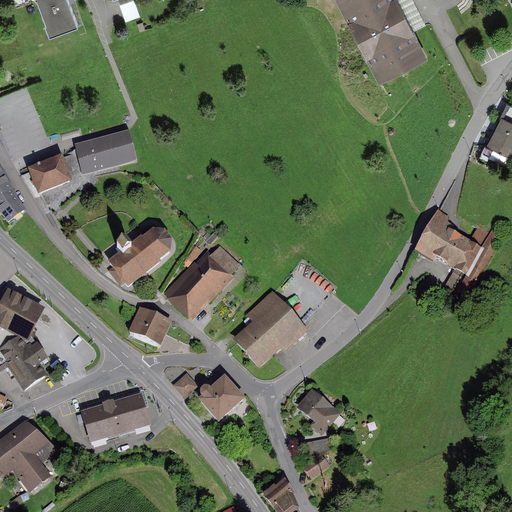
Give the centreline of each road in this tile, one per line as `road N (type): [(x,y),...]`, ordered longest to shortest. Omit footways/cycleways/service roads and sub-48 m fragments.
road 1 (residential): [(511,66),(373,307),(326,354),(261,399)]
road 2 (residential): [(0,150),(45,225),(93,275),(186,323),(227,361)]
road 3 (tertiary): [(261,511),(135,365)]
road 4 (tertiary): [(135,365),(0,236)]
road 5 (residential): [(135,365),(0,420)]
road 6 (residential): [(261,399),(309,511)]
